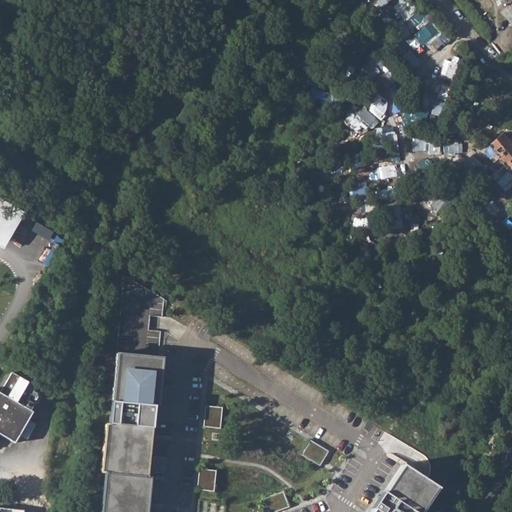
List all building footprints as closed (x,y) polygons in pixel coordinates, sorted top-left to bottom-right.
[(511,1),(501,11),(511,23),(511,1)] [(422,28),(416,36),(424,42),(435,29),(406,6),(399,16),(405,21),(408,17),(422,28)] [(436,35),(432,42),(440,46),(444,40),(436,35)] [(366,62),(356,73),(366,81),(375,70),(366,62)] [(509,172),(511,169),(511,143),(503,133),(483,150),(489,158),(494,154),(509,172)] [(431,200),(430,215),(441,215),(442,200),(431,200)] [(0,240),(17,211),(0,201),(0,240)] [(167,340),(167,331),(149,331),(148,350),(158,350),(158,340),(167,340)] [(114,355),(101,475),(105,475),(145,480),(151,409),(155,409),(161,360),(114,355)] [(0,434),(14,443),(18,435),(26,439),(34,424),(27,420),(31,412),(23,407),(35,386),(11,372),(0,390),(0,434)] [(222,407),(205,406),(203,427),(220,429),(222,407)] [(302,455),(320,466),(328,451),(310,440),(302,455)] [(401,460),(366,511),(415,511),(435,483),(401,460)] [(216,471),(199,469),(197,490),(214,492),(216,471)] [(141,511),(145,480),(105,475),(100,511),(141,511)] [(263,498),(268,511),(275,511),(289,507),(283,491),(263,498)]
